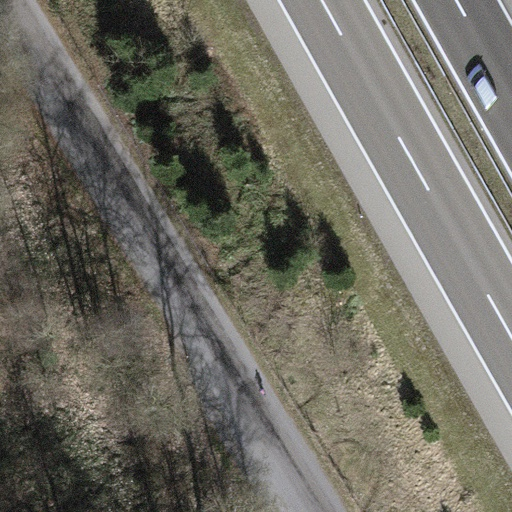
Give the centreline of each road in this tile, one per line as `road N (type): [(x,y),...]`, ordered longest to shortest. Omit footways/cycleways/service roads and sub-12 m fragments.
road 1 (unclassified): [(4,0),(318,511)]
road 2 (motorway): [(322,0),(511,333)]
